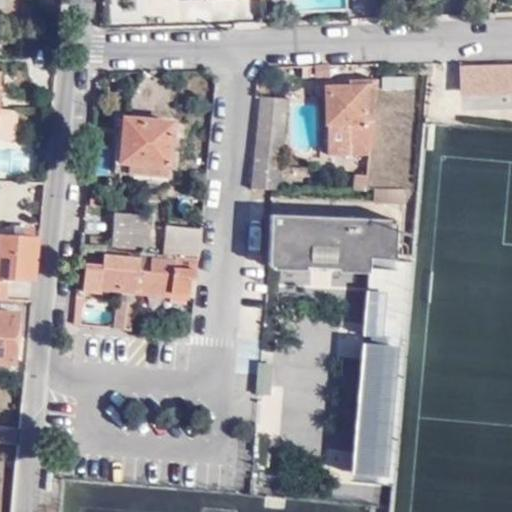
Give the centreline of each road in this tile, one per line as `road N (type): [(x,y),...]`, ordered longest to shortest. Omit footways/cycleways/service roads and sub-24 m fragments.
road 1 (residential): [(511,42),(80,56)]
road 2 (residential): [(80,56),(49,373)]
road 3 (unknown): [(49,373),(30,511)]
